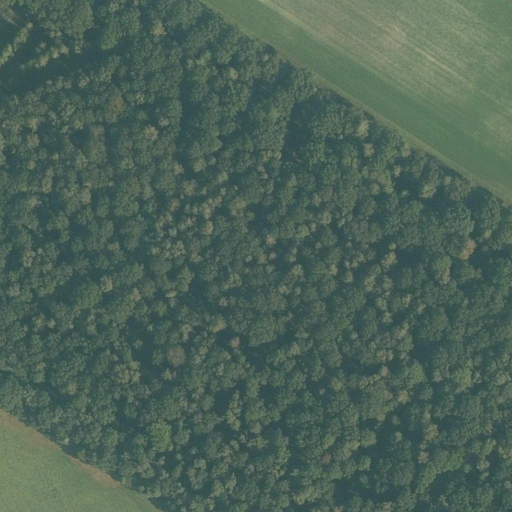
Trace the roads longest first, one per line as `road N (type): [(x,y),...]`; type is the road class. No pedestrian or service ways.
road 1 (track): [(52,0),(511,302)]
road 2 (track): [(142,0),(511,242)]
